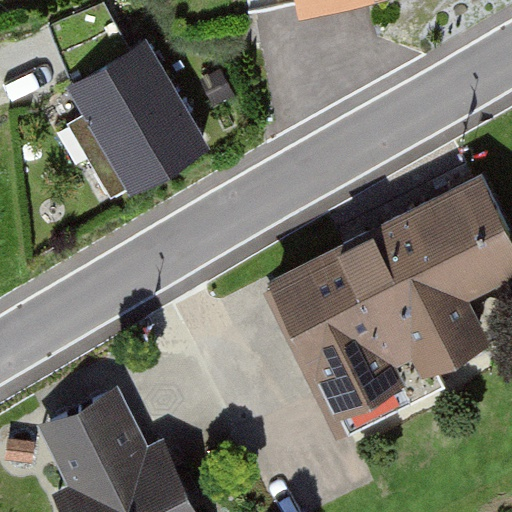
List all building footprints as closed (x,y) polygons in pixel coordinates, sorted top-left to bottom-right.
[(144,29),(63,76),(126,186),(208,139),(144,29)] [(511,323),(511,259),(471,174),(400,208),(465,345),(511,323)] [(465,345),(400,208),(328,242),(394,379),(465,345)] [(394,379),(328,242),(257,276),(323,414),(394,379)] [(66,493),(49,501),(54,511),(194,511),(162,445),(147,452),(116,387),(34,426),(66,493)]
